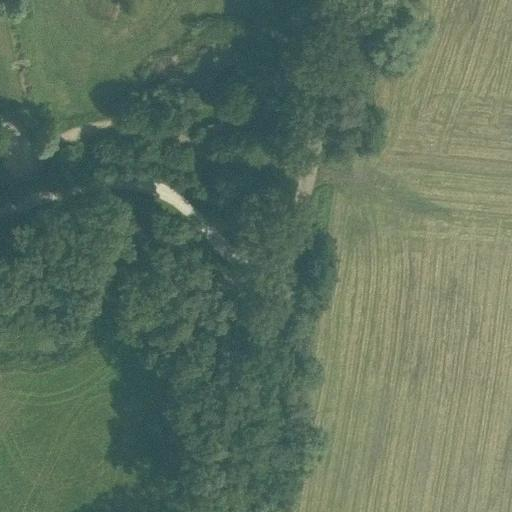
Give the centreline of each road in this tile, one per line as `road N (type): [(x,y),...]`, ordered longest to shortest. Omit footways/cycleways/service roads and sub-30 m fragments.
road 1 (unclassified): [(243,511),(342,0)]
road 2 (track): [(0,212),(102,186),(135,187),(199,217),(243,269),(285,277)]
road 3 (track): [(243,269),(181,299),(209,372)]
